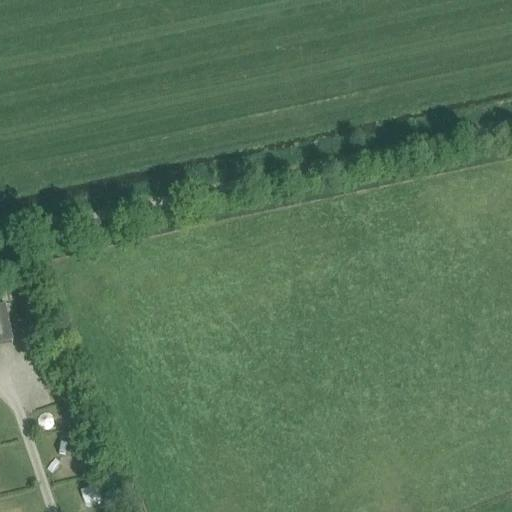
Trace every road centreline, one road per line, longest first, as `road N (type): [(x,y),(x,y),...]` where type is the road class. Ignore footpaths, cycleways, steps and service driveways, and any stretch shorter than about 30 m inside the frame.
road 1 (track): [(0,241),(511,124)]
road 2 (unknown): [(6,370),(41,353),(10,238)]
